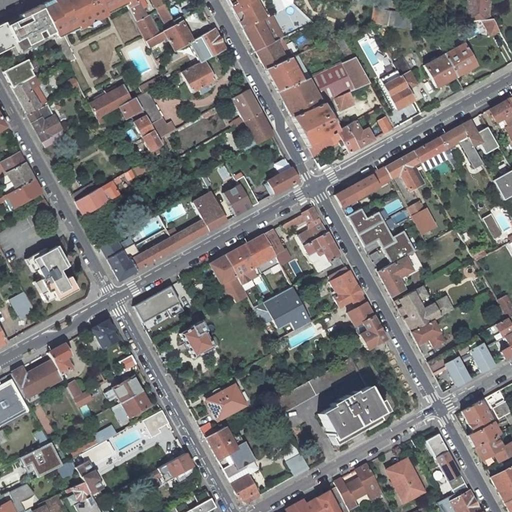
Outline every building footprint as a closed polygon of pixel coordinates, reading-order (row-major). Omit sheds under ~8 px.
[(62,27),(72,23),(75,29),(85,24),(87,19),(93,20),(103,15),(100,8),(109,4),(110,7),(124,1),(123,0),(48,0),(37,6),(51,31),(52,35),(65,60),(67,63),(75,59),(61,32),(64,30),(62,27)] [(145,41),(157,34),(148,15),(146,17),(139,3),(138,4),(136,0),(123,0),(124,1),(128,9),(135,22),(142,36),(145,41)] [(151,0),(167,29),(174,25),(172,21),(160,0),(151,0)] [(225,0),(242,30),(260,20),(269,16),(274,13),(269,0),(268,0),(225,0)] [(268,0),(269,0),(274,13),(292,3),(292,0),(268,0)] [(467,0),(464,22),(481,20),(492,19),(489,14),(491,0),(467,0)] [(37,38),(51,31),(37,6),(17,16),(32,45),(39,41),(37,38)] [(382,10),(373,8),(370,23),(410,30),(412,15),(382,10)] [(18,53),(32,45),(17,16),(0,24),(0,48),(2,52),(10,47),(14,45),(18,53)] [(269,16),(260,20),(242,30),(254,51),(273,42),(277,40),(282,38),(269,16)] [(166,37),(174,51),(188,43),(191,41),(178,18),(172,21),(174,25),(167,29),(157,34),(145,41),(148,47),(157,43),(157,42),(166,37)] [(489,35),(498,30),(492,19),(481,20),(489,35)] [(369,37),(376,34),(370,23),(364,26),(369,37)] [(188,43),(199,63),(202,61),(207,59),(224,49),(213,29),(191,41),(188,43)] [(52,35),(51,31),(37,38),(39,41),(52,35)] [(279,43),(277,40),(273,42),(254,51),(264,69),(285,60),(278,44),(279,43)] [(462,44),(442,54),(455,77),(475,66),(462,44)] [(14,55),(18,53),(14,45),(10,47),(14,55)] [(301,59),(299,54),(285,60),(264,69),(276,91),(301,80),(295,68),(297,67),(295,63),(300,60),(301,59)] [(435,88),(455,77),(442,54),(423,66),(435,88)] [(334,98),(348,92),(368,83),(354,57),(346,61),(322,71),(309,77),(301,80),(276,91),(291,118),(307,110),(321,104),(334,98)] [(402,58),(392,63),(399,76),(407,89),(416,84),(406,66),(407,66),(402,58)] [(2,72),(11,89),(24,82),(33,77),(28,69),(31,67),(26,59),(2,72)] [(213,80),(202,61),(199,63),(193,66),(180,73),(185,82),(191,92),(197,89),(212,81),(213,80)] [(162,74),(148,82),(151,89),(159,84),(165,81),(162,74)] [(396,109),(412,100),(407,89),(399,76),(383,86),(396,109)] [(24,82),(29,90),(38,86),(33,77),(24,82)] [(69,91),(78,86),(74,78),(64,83),(69,91)] [(34,99),(29,90),(24,82),(11,89),(23,109),(26,115),(35,110),(39,108),(34,99)] [(146,91),(151,89),(148,82),(139,87),(138,87),(141,94),(146,91)] [(122,86),(88,105),(95,119),(104,115),(117,107),(129,100),(122,86)] [(230,99),(243,122),(259,113),(247,90),(230,99)] [(161,118),(146,91),(141,94),(135,97),(134,98),(140,109),(144,116),(157,139),(174,130),(170,122),(164,125),(161,118)] [(353,104),(348,92),(334,98),(339,111),(353,104)] [(128,115),(140,109),(134,98),(129,100),(117,107),(123,118),(128,115)] [(511,115),(504,101),(489,109),(496,122),(502,119),(506,125),(504,127),(511,141),(511,115)] [(60,129),(54,119),(46,104),(39,108),(35,110),(26,115),(44,147),(57,140),(58,140),(54,133),(60,129)] [(336,132),(321,104),(307,110),(291,118),(307,147),(336,132)] [(245,150),(255,144),(272,135),(259,113),(243,122),(242,123),(235,126),(243,141),(240,142),(245,150)] [(148,151),(160,145),(157,139),(144,116),(132,122),(148,151)] [(379,125),(384,133),(391,129),(384,117),(377,121),(379,125)] [(232,122),(234,127),(235,126),(242,123),(239,118),(232,122)] [(360,132),(354,121),(345,126),(357,148),(372,140),(368,132),(366,129),(360,132)] [(472,146),(479,142),(483,149),(485,153),(498,146),(487,127),(475,133),(468,121),(460,125),(472,146)] [(447,148),(458,142),(461,148),(462,147),(473,168),(481,164),(476,153),(472,146),(460,125),(438,137),(445,149),(443,150),(448,159),(454,170),(459,168),(456,163),(456,164),(447,148)] [(340,140),(348,153),(357,148),(345,126),(336,132),(307,147),(312,156),(340,140)] [(54,133),(58,140),(64,136),(60,129),(54,133)] [(438,137),(412,152),(419,162),(421,166),(424,172),(448,159),(443,150),(445,149),(438,137)] [(483,149),(479,142),(472,146),(476,153),(483,149)] [(33,180),(24,163),(17,151),(0,160),(0,163),(2,168),(7,176),(10,182),(15,190),(33,180)] [(412,152),(384,167),(390,178),(398,174),(408,191),(416,186),(419,184),(412,172),(416,170),(421,166),(419,162),(412,152)] [(270,196),(297,181),(287,163),(284,158),(273,164),(279,174),(266,181),(266,182),(269,187),(266,189),(270,196)] [(217,188),(233,217),(250,207),(234,179),(233,176),(224,162),(200,176),(206,187),(224,176),(227,182),(217,188)] [(143,170),(140,164),(114,179),(117,184),(118,186),(138,175),(137,174),(143,170)] [(384,167),(334,195),(340,207),(350,202),(349,201),(355,198),(355,199),(377,187),(375,184),(386,178),(387,181),(391,180),(390,178),(384,167)] [(492,183),(503,202),(511,197),(511,171),(501,178),(492,183)] [(242,175),(234,179),(250,207),(257,203),(250,191),(242,175)] [(15,190),(10,182),(7,176),(0,180),(0,182),(2,186),(7,194),(15,190)] [(11,207),(39,191),(33,180),(15,190),(7,194),(3,197),(5,200),(7,199),(11,207)] [(114,189),(110,182),(89,193),(87,194),(74,202),(81,214),(104,202),(117,195),(114,189)] [(84,188),(70,195),(74,202),(87,194),(84,188)] [(209,193),(191,202),(201,220),(207,231),(225,221),(209,193)] [(33,206),(35,212),(47,206),(44,200),(33,206)] [(419,201),(406,208),(411,217),(415,224),(423,239),(432,234),(430,229),(434,227),(434,226),(424,209),(423,210),(419,201)] [(312,207),(281,224),(286,233),(292,229),(316,273),(330,265),(328,261),(338,255),(312,207)] [(376,240),(389,265),(410,253),(413,252),(402,231),(397,234),(390,237),(381,221),(376,212),(365,218),(360,209),(345,216),(350,224),(352,223),(354,227),(352,228),(363,248),(376,240)] [(490,214),(481,219),(493,239),(501,235),(490,214)] [(207,231),(201,220),(185,229),(169,238),(139,255),(129,260),(135,271),(207,231)] [(180,220),(164,229),(166,233),(169,238),(185,229),(180,220)] [(455,228),(450,231),(454,238),(459,236),(455,228)] [(166,233),(164,229),(146,239),(148,243),(166,233)] [(302,281),(285,249),(282,250),(271,230),(262,235),(291,287),(302,281)] [(224,256),(246,297),(252,308),(290,287),(291,287),(262,235),(224,256)] [(98,245),(117,281),(135,271),(129,260),(128,258),(124,260),(112,237),(98,245)] [(67,266),(56,246),(46,252),(44,248),(38,252),(50,274),(59,275),(60,274),(59,271),(67,266)] [(482,248),(470,254),(472,258),(474,261),(486,255),(482,248)] [(59,275),(50,274),(38,252),(25,259),(32,272),(37,270),(38,273),(41,278),(39,280),(34,282),(45,303),(55,298),(56,301),(76,289),(69,276),(63,279),(60,274),(59,275)] [(397,279),(417,267),(410,253),(389,265),(397,279)] [(229,301),(234,299),(236,303),(246,297),(224,256),(213,261),(209,264),(229,301)] [(389,265),(376,272),(389,296),(403,289),(397,279),(389,265)] [(347,272),(345,267),(327,277),(329,281),(328,282),(336,295),(332,297),(338,307),(350,300),(360,295),(347,272)] [(169,286),(132,306),(141,322),(165,309),(169,317),(182,310),(169,286)] [(290,287),(252,308),(271,343),(310,322),(290,287)] [(420,307),(411,291),(400,297),(404,305),(396,309),(402,320),(409,333),(431,321),(452,309),(445,297),(432,304),(425,308),(424,305),(420,307)] [(24,318),(34,312),(24,293),(9,302),(17,316),(24,318)] [(350,300),(354,308),(364,302),(360,295),(350,300)] [(511,308),(505,295),(496,300),(502,311),(506,318),(511,315),(511,308)] [(346,312),(366,350),(384,339),(364,302),(354,308),(346,312)] [(506,318),(502,311),(498,314),(502,321),(506,318)] [(502,321),(495,325),(503,337),(511,332),(511,328),(506,318),(502,321)] [(105,321),(90,329),(94,336),(101,347),(115,339),(105,321)] [(190,327),(178,334),(192,358),(212,347),(217,344),(214,337),(208,340),(203,331),(204,330),(199,321),(190,326),(190,327)] [(431,321),(409,333),(416,345),(427,338),(432,348),(436,346),(443,342),(431,321)] [(511,332),(503,337),(508,347),(511,354),(511,332)] [(476,335),(451,349),(457,360),(468,353),(479,373),(492,365),(483,348),(476,335)] [(101,347),(94,336),(82,342),(90,356),(102,350),(101,347)] [(62,345),(47,353),(51,360),(61,378),(62,380),(66,377),(64,372),(71,368),(65,358),(68,356),(62,345)] [(511,354),(508,347),(499,352),(503,359),(511,354)] [(440,355),(426,363),(432,373),(444,367),(455,386),(467,379),(458,362),(457,360),(451,349),(440,355)] [(130,355),(118,362),(122,371),(135,364),(130,355)] [(296,388),(270,402),(278,415),(358,370),(351,358),(296,388)] [(20,368),(10,373),(24,398),(61,378),(51,360),(24,375),(20,368)] [(140,391),(134,379),(138,377),(141,375),(135,364),(122,371),(118,373),(122,381),(111,388),(119,403),(140,391)] [(5,376),(0,378),(0,423),(24,410),(5,376)] [(75,383),(66,387),(72,398),(81,394),(75,383)] [(233,385),(205,400),(216,420),(243,405),(233,385)] [(337,403),(317,414),(324,427),(325,429),(331,440),(348,431),(350,436),(361,430),(358,425),(382,412),(367,386),(347,397),(346,395),(336,401),(337,403)] [(81,394),(72,398),(77,407),(91,399),(86,391),(81,394)] [(123,409),(127,417),(149,406),(140,391),(119,403),(112,407),(116,413),(123,409)] [(511,415),(498,391),(490,395),(496,406),(491,408),(497,419),(504,415),(510,426),(511,425),(511,415)] [(479,401),(460,411),(472,433),(466,436),(473,448),(495,436),(497,434),(479,401)] [(162,411),(140,420),(147,438),(169,428),(162,411)] [(97,444),(124,429),(120,421),(104,430),(93,436),(94,439),(97,444)] [(224,456),(236,449),(230,439),(224,427),(204,438),(217,460),(220,458),(224,456)] [(40,447),(49,442),(42,428),(33,433),(40,447)] [(253,461),(238,435),(230,439),(236,449),(224,456),(229,465),(222,469),(224,473),(227,478),(246,468),(245,466),(253,461)] [(448,501),(468,491),(436,435),(424,442),(453,494),(446,497),(448,501)] [(497,462),(511,454),(511,448),(509,443),(501,447),(495,436),(473,448),(479,460),(488,455),(490,458),(494,456),(497,462)] [(94,439),(68,454),(70,459),(81,453),(92,447),(97,444),(94,439)] [(40,447),(19,458),(23,467),(29,464),(36,478),(57,467),(61,465),(49,442),(40,447)] [(81,453),(70,459),(71,460),(61,465),(57,467),(62,477),(76,470),(82,482),(90,495),(101,488),(101,487),(106,484),(92,459),(87,462),(85,459),(81,453)] [(185,453),(140,478),(147,492),(160,485),(156,478),(160,475),(162,479),(177,471),(188,466),(191,464),(185,453)] [(300,454),(285,462),(293,476),(308,468),(300,454)] [(385,471),(402,503),(413,497),(412,495),(419,491),(414,481),(416,480),(405,460),(385,471)] [(246,468),(227,478),(230,485),(236,482),(247,476),(257,470),(253,461),(245,466),(246,468)] [(365,464),(355,470),(360,478),(337,490),(340,497),(348,511),(357,508),(352,498),(367,490),(372,498),(381,493),(365,464)] [(511,511),(511,465),(489,478),(503,503),(507,511),(511,511)] [(188,466),(177,471),(182,480),(193,475),(188,466)] [(236,482),(230,485),(239,501),(245,503),(258,496),(247,476),(236,482)] [(414,481),(419,491),(412,495),(413,497),(422,492),(416,480),(414,481)] [(98,511),(97,508),(94,504),(90,495),(82,482),(70,488),(56,495),(62,506),(65,511),(98,511)] [(348,511),(340,497),(337,490),(333,482),(325,486),(327,491),(304,504),(301,500),(284,509),(285,511),(348,511)] [(0,511),(22,511),(25,511),(20,501),(33,494),(25,483),(8,492),(13,502),(9,504),(9,503),(0,507),(0,511)] [(173,507),(175,511),(205,511),(214,507),(205,490),(193,496),(198,505),(188,510),(183,501),(173,507)] [(448,501),(453,511),(479,511),(468,491),(448,501)] [(56,495),(38,504),(40,508),(31,511),(50,511),(62,506),(56,495)]
